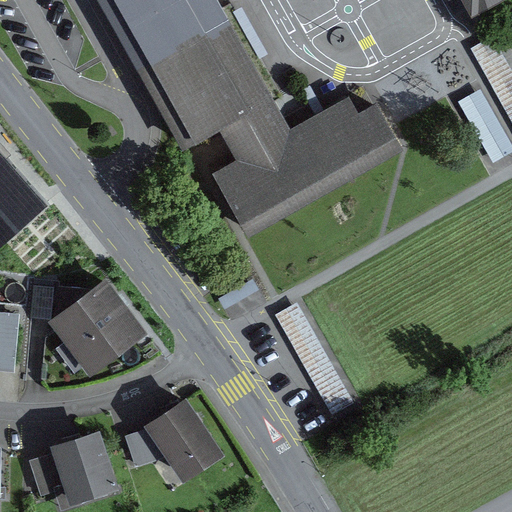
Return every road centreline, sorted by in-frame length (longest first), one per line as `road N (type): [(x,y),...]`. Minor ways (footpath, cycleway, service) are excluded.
road 1 (track): [(211,356),(243,327),(511,170)]
road 2 (tertiary): [(0,83),(211,356)]
road 3 (residential): [(211,356),(125,395),(65,410),(0,411)]
road 4 (tertiary): [(211,356),(314,511)]
